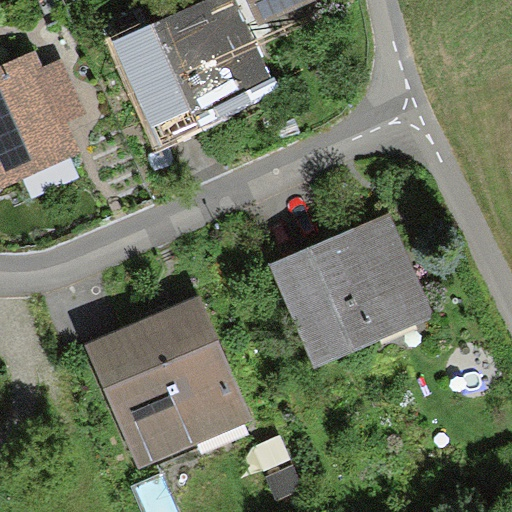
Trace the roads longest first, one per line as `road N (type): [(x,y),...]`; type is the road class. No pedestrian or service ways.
road 1 (residential): [(0,273),(44,269),(233,196),(416,108)]
road 2 (residential): [(416,108),(511,318)]
